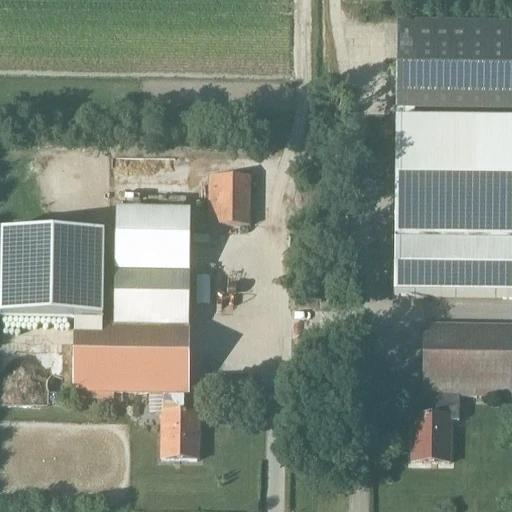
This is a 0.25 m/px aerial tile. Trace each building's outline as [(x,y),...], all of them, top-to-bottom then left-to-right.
[(511,25),(396,24),(395,120),(511,121),(511,25)] [(511,123),(396,122),(394,246),(511,247),(511,123)] [(242,179),(208,178),(207,227),(250,228),(250,179),(242,179)] [(183,395),(188,395),(189,334),(189,211),(114,211),(114,324),(103,324),(75,324),(74,393),(166,395),(165,415),(162,415),(161,461),(198,462),(199,415),(182,415),(183,395)] [(104,236),(3,234),(1,318),(75,320),(75,324),(103,324),(104,236)] [(511,247),(394,246),(394,295),(511,295),(511,247)] [(197,280),(197,308),(209,308),(209,280),(197,280)] [(511,399),(511,328),(424,327),(423,398),(430,398),(429,418),(413,418),(413,465),(450,465),(450,418),(447,418),(447,399),(511,399)]
